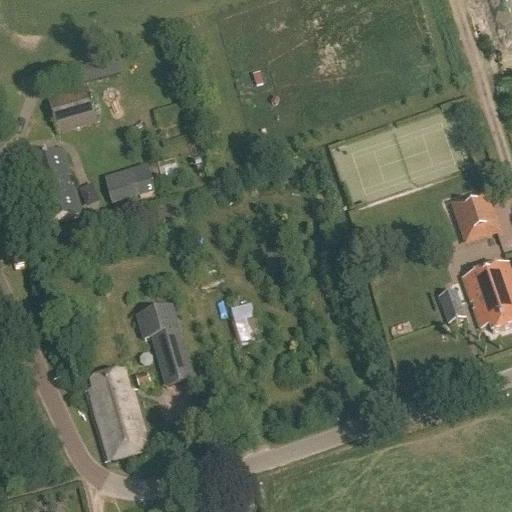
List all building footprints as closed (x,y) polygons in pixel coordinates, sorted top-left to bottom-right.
[(77,89),(121,79),(115,60),(72,72),(77,89)] [(57,137),(96,125),(86,90),(46,102),(57,137)] [(158,111),(162,125),(187,118),(183,104),(158,111)] [(37,199),(46,229),(81,219),(73,190),(69,191),(66,182),(70,181),(63,155),(31,164),(34,175),(30,176),(35,191),(39,190),(41,198),(37,199)] [(140,201),(135,183),(107,191),(112,209),(140,201)] [(488,193),(449,207),(464,249),(503,236),(488,193)] [(168,211),(149,217),(154,230),(173,224),(174,223),(169,210),(168,211)] [(511,329),(511,274),(509,266),(462,283),(480,334),(489,331),(491,337),(511,329)] [(439,301),(447,327),(466,321),(458,295),(439,301)] [(244,310),(232,313),(241,347),(253,344),(244,310)] [(151,342),(165,393),(194,384),(174,311),(136,322),(142,345),(151,342)] [(128,396),(122,377),(91,386),(93,395),(84,397),(104,467),(152,454),(135,396),(128,396)] [(139,391),(151,388),(147,377),(136,380),(139,391)]
